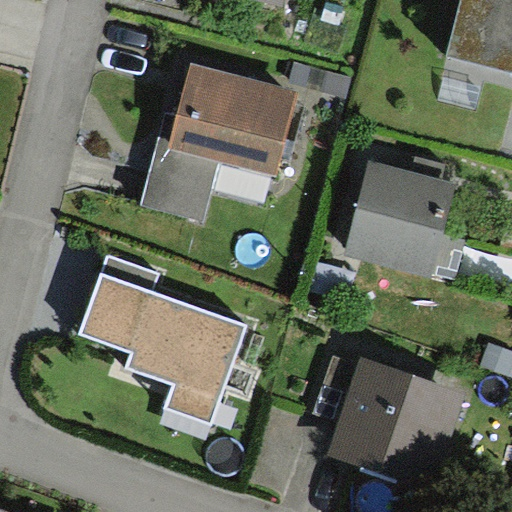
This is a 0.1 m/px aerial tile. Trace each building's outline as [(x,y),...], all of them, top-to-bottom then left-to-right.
[(511,0),(463,0),(450,56),(511,70),(511,0)] [(179,146),(270,168),(288,94),(198,72),(179,146)] [(322,81),(318,97),(343,104),(347,88),(322,81)] [(377,167),(355,251),(453,277),(461,247),(440,241),(454,187),(377,167)] [(247,320),(107,272),(89,327),(141,345),(135,362),(183,379),(174,405),(214,419),(247,320)] [(458,402),(362,367),(360,375),(337,366),(320,411),(345,421),(331,457),(425,491),(458,402)]
